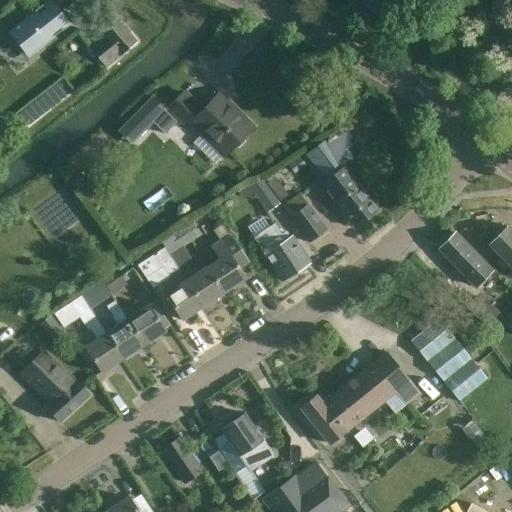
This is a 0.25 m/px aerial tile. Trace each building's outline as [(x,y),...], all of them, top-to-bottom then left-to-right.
[(26,57),(69,25),(50,0),(44,0),(6,31),(26,57)] [(0,30),(19,16),(11,5),(0,13),(0,30)] [(117,19),(100,33),(103,36),(88,49),(105,68),(119,56),(136,42),(117,19)] [(220,93),(190,123),(223,156),(248,132),(226,109),(231,105),(220,93)] [(338,171),(323,144),(306,157),(324,181),(321,183),(355,228),(377,211),(344,166),(338,171)] [(306,165),(299,156),(287,165),(294,174),(306,165)] [(86,181),(78,170),(67,179),(75,189),(86,181)] [(248,186),(266,213),(279,205),(260,178),(248,186)] [(309,242),(326,229),(299,194),(282,207),(309,242)] [(181,228),(191,242),(200,236),(190,222),(181,228)] [(292,236),(285,241),(273,224),(253,237),(265,254),(283,281),(309,263),(292,236)] [(511,265),(511,232),(506,227),(489,243),(511,265)] [(191,242),(181,228),(169,236),(173,242),(165,247),(170,256),(191,242)] [(477,286),(494,270),(456,232),(439,248),(477,286)] [(207,267),(224,293),(245,279),(239,269),(248,262),(231,236),(221,242),(219,239),(208,246),(217,260),(207,267)] [(178,269),(170,256),(165,247),(137,265),(146,278),(163,267),(168,275),(178,269)] [(186,280),(203,306),(224,293),(207,267),(186,280)] [(203,306),(186,280),(165,294),(182,320),(203,306)] [(83,301),(89,309),(110,295),(105,286),(83,301)] [(89,309),(83,301),(57,318),(64,330),(70,326),(68,323),(89,309)] [(105,333),(123,359),(143,346),(126,320),(114,301),(106,307),(117,325),(105,333)] [(126,320),(143,346),(165,331),(158,320),(163,316),(154,302),(149,306),(148,305),(126,320)] [(438,319),(410,342),(458,402),(486,379),(438,319)] [(44,328),(56,343),(67,334),(55,320),(44,328)] [(123,359),(105,333),(85,347),(102,373),(123,359)] [(51,403),(46,408),(60,423),(87,395),(43,351),(21,373),(51,403)] [(406,405),(420,393),(386,352),(323,404),(316,396),(302,408),(331,444),(394,393),(406,405)] [(224,434),(213,441),(223,457),(234,473),(235,474),(246,467),(249,472),(261,464),(273,456),(245,413),(221,428),(224,434)] [(201,471),(178,439),(162,450),(185,483),(201,471)] [(218,452),(209,458),(218,472),(227,467),(218,452)] [(262,499),(271,511),(332,511),(346,503),(317,463),(296,478),(294,476),(262,499)] [(137,511),(128,498),(105,511),(149,511),(146,506),(137,511)]
